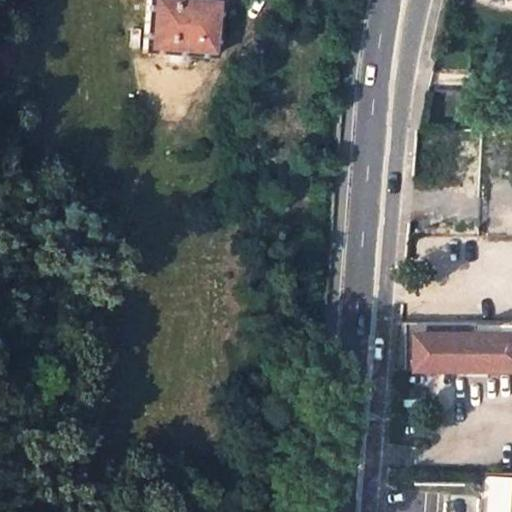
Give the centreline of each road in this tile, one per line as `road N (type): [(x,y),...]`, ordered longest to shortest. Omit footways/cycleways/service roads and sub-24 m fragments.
road 1 (primary): [(368,511),(406,59),(423,0)]
road 2 (primary): [(386,0),(341,511)]
